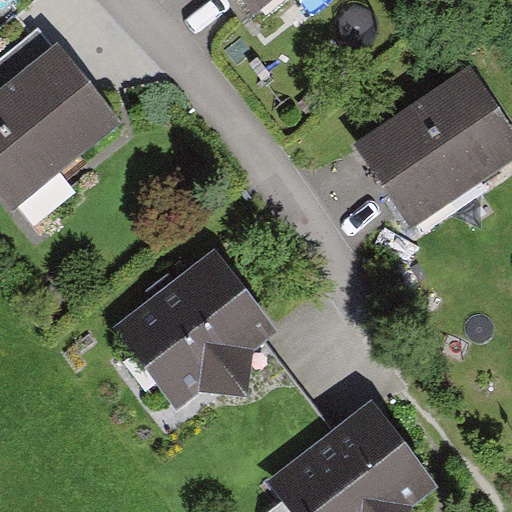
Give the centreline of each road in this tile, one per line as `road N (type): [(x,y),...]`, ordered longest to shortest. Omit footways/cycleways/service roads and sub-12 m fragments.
road 1 (residential): [(126,0),(215,102),(359,300)]
road 2 (track): [(359,300),(502,511)]
